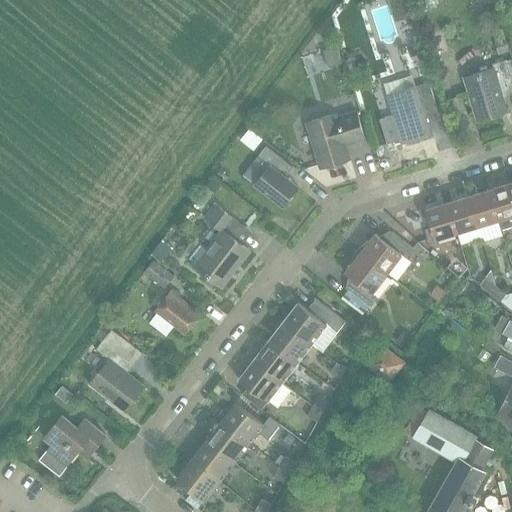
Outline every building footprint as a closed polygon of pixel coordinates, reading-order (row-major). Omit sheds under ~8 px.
[(493,41),(497,56),(509,52),(504,37),(493,41)] [(335,47),(322,52),(327,67),(340,63),(335,47)] [(463,78),(476,120),(506,111),(500,91),(511,86),(511,83),(511,81),(505,61),(505,60),(491,64),(492,68),(463,78)] [(386,96),(401,143),(430,134),(425,118),(438,115),(428,83),(386,96)] [(305,123),(319,168),(350,159),(345,144),(364,139),(355,111),(337,116),(336,113),(305,123)] [(297,187),(284,177),(292,167),(265,146),(257,156),(257,157),(243,175),(254,184),(253,184),(282,207),(297,187)] [(205,188),(215,195),(221,188),(210,180),(205,188)] [(232,208),(244,189),(234,182),(222,202),(232,208)] [(511,226),(511,195),(508,184),(488,190),(497,220),(500,230),(511,226)] [(476,227),(497,220),(488,190),(467,197),(476,227)] [(456,233),(476,227),(467,197),(446,203),(456,233)] [(435,239),(456,233),(446,203),(425,209),(431,228),(424,230),(428,245),(436,242),(435,239)] [(201,244),(188,260),(221,285),(248,250),(233,238),(242,226),(217,206),(206,219),(221,230),(207,248),(201,244)] [(355,251),(386,274),(401,255),(405,258),(412,248),(391,232),(384,241),(374,234),(368,242),(366,241),(355,251)] [(371,293),(386,274),(355,251),(349,264),(350,265),(344,273),(354,280),(347,290),(368,306),(375,296),(371,293)] [(173,276),(153,260),(143,273),(164,289),(173,276)] [(489,293),(495,286),(484,278),(479,285),(489,293)] [(437,285),(428,296),(437,303),(446,293),(437,285)] [(511,299),(505,294),(495,286),(489,293),(500,301),(511,310),(511,299)] [(166,335),(175,325),(184,332),(199,313),(171,291),(156,310),(157,311),(149,322),(166,335)] [(326,325),(311,344),(321,352),(345,322),(314,297),(313,298),(314,299),(306,309),(326,325)] [(326,325),(306,309),(297,302),(282,322),(311,344),(326,325)] [(501,335),(511,341),(511,323),(508,321),(501,335)] [(311,344),(282,322),(268,341),(296,363),(311,344)] [(118,366),(126,355),(133,347),(111,329),(96,349),(109,359),(89,384),(124,411),(143,386),(118,366)] [(403,349),(412,338),(403,331),(394,342),(403,349)] [(282,382),(296,363),(268,341),(253,360),(282,382)] [(401,363),(380,347),(367,363),(388,379),(401,363)] [(511,372),(511,361),(507,359),(502,368),(511,372)] [(261,409),(282,382),(253,360),(238,379),(247,387),(241,395),(261,409)] [(340,378),(345,368),(335,362),(330,373),(340,378)] [(68,392),(57,383),(51,391),(62,400),(68,392)] [(511,425),(511,384),(495,417),(511,425)] [(318,395),(312,405),(322,411),(328,400),(318,395)] [(268,416),(263,423),(236,402),(221,422),(249,444),(258,433),(267,440),(279,425),(268,416)] [(312,405),(306,416),(316,421),(322,411),(312,405)] [(461,511),(467,503),(472,506),(476,498),(471,495),(484,472),(480,470),(484,463),(488,465),(491,460),(487,458),(492,450),(473,439),(475,436),(429,409),(413,437),(455,462),(426,511),(461,511)] [(58,476),(65,467),(83,445),(92,452),(105,435),(85,419),(78,428),(62,416),(44,438),(52,444),(39,461),(58,476)] [(234,463),(249,444),(221,422),(206,441),(234,463)] [(220,482),(234,463),(206,441),(191,460),(220,482)] [(284,456),(279,467),(289,472),(294,461),(284,456)] [(205,501),(220,482),(191,460),(176,479),(205,501)] [(279,467),(273,477),(283,483),(289,472),(279,467)] [(260,499),(255,510),(259,511),(266,511),(271,504),(260,499)]
